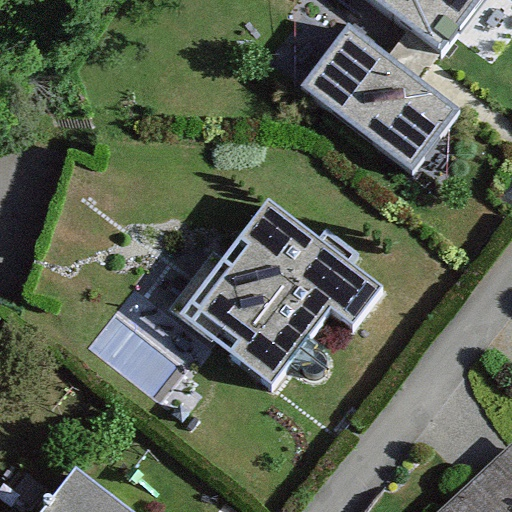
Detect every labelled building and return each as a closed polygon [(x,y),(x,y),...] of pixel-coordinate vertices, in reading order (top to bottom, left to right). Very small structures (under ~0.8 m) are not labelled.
[(384,0),(458,56),(500,0),(384,0)] [(481,122),(366,33),(319,93),(434,182),(481,122)] [(280,211),(191,325),(291,402),(342,336),(371,359),(409,311),(280,211)] [(511,511),(511,443),(437,511),(511,511)] [(124,511),(89,483),(65,511),(124,511)]
